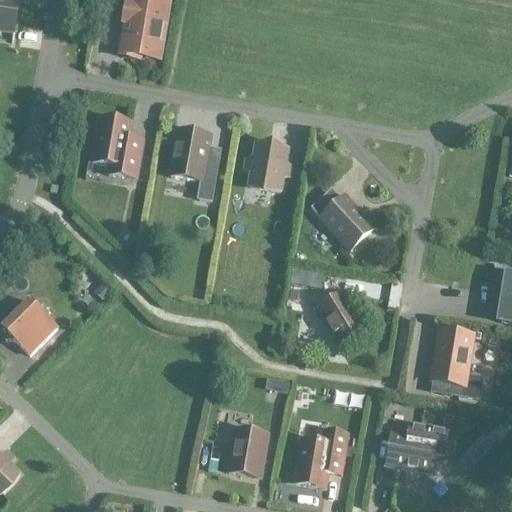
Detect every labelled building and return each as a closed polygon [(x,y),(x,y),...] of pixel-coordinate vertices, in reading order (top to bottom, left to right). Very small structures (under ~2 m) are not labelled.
[(2,0),(0,0),(0,39),(13,41),(19,4),(3,1),(2,0)] [(141,53),(159,56),(169,1),(165,0),(132,0),(123,54),(141,57),(141,53)] [(95,148),(93,160),(92,166),(103,168),(110,170),(108,178),(137,183),(144,145),(128,142),(130,126),(100,121),(98,133),(95,148)] [(199,203),(212,205),(217,180),(203,177),(210,140),(178,135),(170,180),(202,186),(199,203)] [(283,181),(290,181),(292,171),(285,168),(288,154),(256,148),(254,162),(246,163),(245,173),(251,175),(249,190),(281,195),(283,181)] [(313,213),(321,221),(351,254),(374,233),(344,200),(327,216),(319,207),(313,213)] [(123,249),(135,240),(126,228),(114,237),(123,249)] [(388,233),(379,238),(386,252),(396,248),(388,233)] [(496,237),(494,249),(506,251),(507,244),(503,238),(496,237)] [(511,326),(511,280),(507,279),(499,325),(511,326)] [(188,283),(187,302),(199,302),(200,284),(188,283)] [(97,292),(106,301),(114,294),(105,284),(97,292)] [(365,332),(344,294),(316,310),(337,348),(365,332)] [(6,333),(17,344),(34,360),(61,333),(33,306),(6,333)] [(450,387),(448,397),(478,402),(481,383),(466,380),(473,340),(441,335),(432,384),(450,387)] [(410,391),(412,372),(400,371),(398,390),(410,391)] [(294,383),(293,398),(313,400),(314,385),(294,383)] [(277,384),(275,394),(287,396),(288,387),(277,384)] [(434,457),(443,459),(448,433),(410,427),(408,440),(392,437),(386,469),(430,477),(434,457)] [(229,476),(260,481),(268,439),(236,433),(229,476)] [(301,443),(294,487),(325,493),(328,477),(342,479),(349,439),(323,435),(321,446),(301,443)] [(9,468),(13,462),(6,455),(0,458),(0,496),(19,478),(9,468)]
